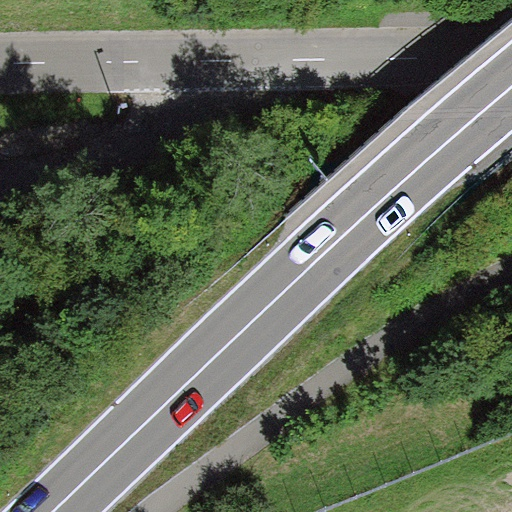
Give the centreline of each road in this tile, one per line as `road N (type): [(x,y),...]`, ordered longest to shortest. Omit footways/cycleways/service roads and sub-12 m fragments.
road 1 (primary): [(55,511),(511,85)]
road 2 (unclassified): [(511,56),(0,64)]
